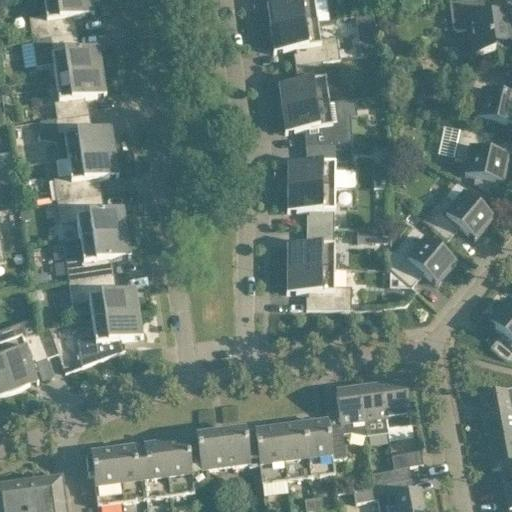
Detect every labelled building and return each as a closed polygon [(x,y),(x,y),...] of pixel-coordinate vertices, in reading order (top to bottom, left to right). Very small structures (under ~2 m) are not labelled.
[(90,10),(91,8),(91,4),(91,1),(91,0),(46,0),(43,1),(46,18),(29,21),(32,43),(77,37),(75,25),(73,25),(72,21),(85,19),(85,18),(89,18),(87,10),(90,10)] [(270,21),(269,25),(270,28),(270,32),(318,25),(314,1),(313,0),(285,0),(286,1),(288,1),(288,5),(276,6),(276,7),(272,8),(273,16),(270,15),(270,17),(270,21)] [(486,15),(484,1),(450,5),(453,30),(457,34),(467,33),(473,37),(475,56),(511,52),(506,12),(486,15)] [(320,43),(318,25),(270,32),(271,36),(271,39),(273,42),(275,48),(278,46),(279,55),(282,54),(283,55),(295,53),(296,57),(294,57),(295,70),(323,66),(340,63),(337,40),(320,43)] [(77,37),(32,43),(36,69),(53,67),(55,81),(103,74),(102,72),(102,71),(102,70),(102,68),(101,67),(101,66),(100,64),(100,63),(99,62),(99,60),(98,58),(95,60),(94,52),(90,52),(90,51),(77,53),(77,49),(79,49),(77,37)] [(325,82),(323,66),(295,70),(297,82),(299,81),(300,86),(287,87),(287,88),(283,89),(285,97),(282,96),(281,98),(281,102),(281,106),(281,109),(281,113),(329,106),(326,82),(325,82)] [(511,129),(511,99),(503,98),(506,87),(508,87),(506,73),(473,77),(467,105),(480,108),(477,122),(511,129)] [(59,105),(54,106),(56,122),(61,122),(89,118),(87,105),(85,106),(84,102),(97,100),(97,99),(101,98),(100,90),(103,91),(103,89),(103,85),(103,81),(103,78),(103,74),(55,81),(59,105)] [(341,120),(339,104),(329,106),(281,113),(282,116),(283,120),(284,123),(285,127),(286,128),(289,127),(290,135),(294,135),(294,136),(307,134),(307,138),(305,138),(306,150),(349,147),(347,119),(341,120)] [(40,129),(38,143),(55,147),(58,163),(67,162),(80,160),(110,155),(115,154),(115,153),(114,152),(114,150),(114,149),(113,148),(113,146),(113,145),(112,144),(111,142),(111,141),(110,139),(107,140),(106,132),(102,133),(102,132),(89,134),(89,130),(91,130),(89,118),(61,122),(56,122),(54,123),(40,125),(40,129)] [(460,134),(454,162),(468,165),(464,179),(475,181),(473,188),(488,196),(491,185),(500,187),(502,181),(504,176),(505,170),(507,164),(508,159),(489,154),(493,136),(473,132),(461,129),(460,134)] [(352,147),(349,147),(306,150),(307,162),(309,162),(309,167),(296,167),(293,167),(293,175),(290,175),(289,177),(288,180),(288,184),(287,187),(287,191),(335,191),(335,174),(352,174),(352,147)] [(57,181),(53,182),(57,205),(102,198),(100,186),(97,186),(97,182),(109,180),(113,179),(112,171),(115,171),(115,169),(115,168),(115,166),(116,165),(116,164),(116,162),(116,161),(116,159),(115,158),(115,157),(115,155),(115,154),(110,155),(80,160),(67,162),(70,179),(57,181)] [(335,215),(335,191),(287,191),(287,194),(287,198),(288,202),(289,205),(290,207),(292,206),(292,215),(296,215),(309,215),(309,220),(307,220),(307,232),(334,232),(334,215),(335,215)] [(444,198),(423,223),(448,245),(460,231),(475,244),(481,236),(487,228),(492,220),(481,210),(486,204),(472,196),(468,200),(465,196),(455,207),(444,198)] [(102,215),(101,211),(103,210),(102,198),(57,205),(60,228),(77,225),(80,243),(127,236),(127,232),(126,228),(125,225),(123,222),(122,220),(120,221),(118,213),(115,213),(114,213),(102,215)] [(15,200),(5,201),(7,209),(16,208),(15,200)] [(28,210),(19,211),(21,224),(30,222),(28,210)] [(334,248),(334,232),(307,232),(307,244),(309,244),(309,248),(296,248),(296,249),(292,249),(292,257),(289,256),(289,258),(288,262),(287,265),(287,269),(286,272),(334,273),(334,248)] [(376,235),(376,247),(388,247),(388,235),(376,235)] [(80,243),(63,245),(65,262),(69,285),(114,279),(112,267),(110,267),(109,263),(122,261),(122,260),(125,260),(124,252),(127,252),(127,250),(128,249),(128,247),(128,246),(128,244),(128,243),(128,241),(128,240),(128,238),(128,237),(127,236),(80,243)] [(456,266),(427,241),(417,252),(407,243),(395,256),(390,256),(390,273),(411,292),(424,277),(435,287),(440,282),(446,277),(451,271),(456,266)] [(334,290),(334,273),(286,272),(287,276),(287,280),(287,283),(288,287),(289,289),(292,288),(292,296),(296,296),(296,297),(308,297),(308,301),(306,301),(306,314),(351,314),(351,291),(334,290)] [(114,295),(113,291),(116,291),(114,279),(69,285),(72,308),(89,306),(92,323),(140,316),(139,313),(138,309),(137,306),(135,302),(134,300),(132,302),(131,294),(127,294),(127,293),(114,295)] [(511,365),(511,306),(508,303),(503,309),(499,315),(495,321),(491,327),(502,337),(490,351),(504,363),(511,365)] [(139,333),(140,331),(140,327),(140,323),(140,320),(140,316),(92,323),(95,340),(78,343),(82,370),(125,354),(124,347),(122,348),(121,344),(134,342),(134,341),(138,340),(136,332),(139,333)] [(21,327),(0,334),(0,353),(14,390),(15,395),(16,395),(21,393),(25,391),(30,387),(28,385),(36,382),(34,378),(35,378),(31,366),(35,364),(35,367),(47,362),(37,336),(36,336),(34,322),(21,327)] [(49,332),(37,336),(47,362),(58,358),(51,339),(49,332)] [(0,398),(1,398),(5,398),(9,397),(12,396),(15,395),(14,390),(0,353),(0,398)] [(388,433),(411,430),(405,386),(382,389),(388,433)] [(365,439),(388,436),(387,433),(388,433),(382,389),(359,392),(365,439)] [(511,391),(480,397),(482,409),(480,409),(483,423),(511,417),(511,391)] [(365,439),(359,392),(336,395),(340,426),(328,428),(328,425),(333,463),(346,462),(343,439),(356,437),(365,439)] [(511,417),(483,423),(484,427),(485,437),(487,436),(489,447),(511,442),(511,417)] [(310,481),(335,478),(333,463),(328,425),(308,427),(310,442),(305,442),(310,481)] [(299,429),(279,431),(284,466),(286,484),(310,481),(305,442),(300,443),(299,429)] [(257,449),(252,450),(253,457),(258,457),(260,469),(262,488),(286,484),(284,466),(279,431),(255,435),(255,436),(257,449)] [(228,436),(221,437),(226,472),(233,471),(241,470),(249,469),(249,471),(260,469),(258,457),(253,457),(252,450),(248,450),(246,437),(246,436),(245,434),(237,435),(228,436)] [(195,465),(190,466),(191,471),(192,477),(192,478),(202,477),(202,475),(204,475),(210,474),(218,473),(226,472),(221,437),(214,438),(205,439),(196,441),(197,442),(197,444),(198,457),(194,457),(195,465)] [(511,442),(489,447),(491,456),(491,459),(490,459),(492,473),(501,472),(501,471),(511,468),(511,442)] [(187,444),(163,447),(167,482),(170,500),(194,497),(193,484),(192,478),(192,477),(191,471),(190,466),(195,465),(194,457),(189,458),(188,445),(187,444)] [(146,464),(141,465),(144,485),(146,503),(170,500),(167,482),(163,447),(144,449),(146,464)] [(134,451),(115,453),(120,488),(122,506),(146,503),(144,485),(141,465),(136,465),(134,451)] [(93,471),(87,472),(88,480),(94,479),(95,491),(98,510),(122,506),(120,488),(115,453),(91,457),(91,460),(93,471)] [(415,456),(391,460),(393,474),(409,471),(417,470),(415,456)] [(511,468),(501,471),(501,472),(504,484),(505,492),(511,491),(511,468)] [(393,474),(371,478),(373,490),(375,490),(398,485),(410,483),(411,483),(409,471),(393,474)] [(0,511),(64,511),(60,483),(34,486),(35,491),(25,493),(16,494),(15,489),(0,490),(0,511)] [(373,490),(353,494),(356,507),(378,503),(379,511),(423,511),(420,494),(412,495),(410,483),(398,485),(375,490),(373,490)] [(322,500),(313,502),(314,511),(323,511),(323,510),(322,500)] [(314,511),(313,502),(305,503),(306,511),(305,511),(314,511)]
